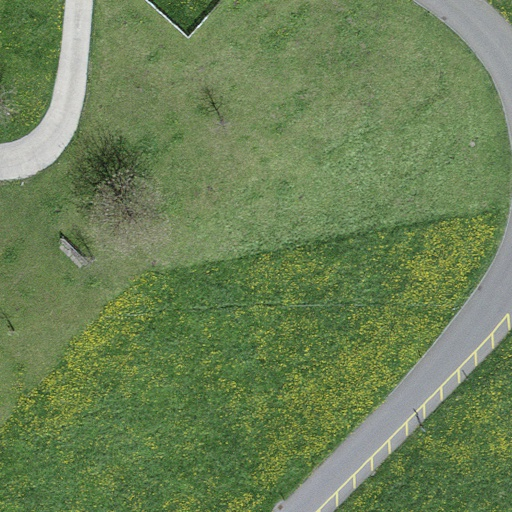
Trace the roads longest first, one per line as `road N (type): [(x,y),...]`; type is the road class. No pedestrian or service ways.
road 1 (unclassified): [(511,279),(404,410),(302,511)]
road 2 (track): [(0,159),(22,157),(52,139),(70,97),(81,0)]
